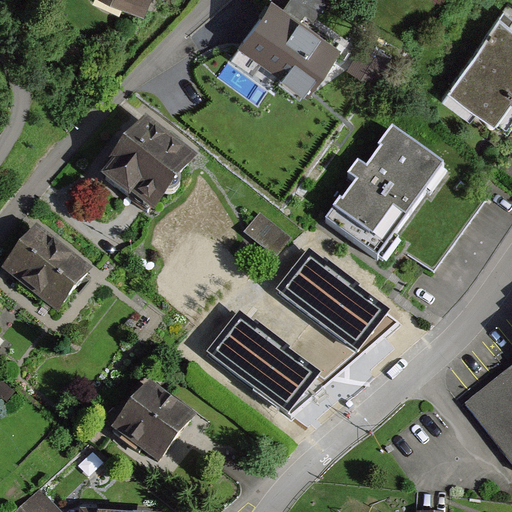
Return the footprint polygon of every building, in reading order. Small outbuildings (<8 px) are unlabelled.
[(334,50),(266,0),(265,0),(231,47),(298,97),(334,50)] [(511,28),(497,18),(445,92),(490,124),(506,100),(511,104),(511,28)] [(197,157),(151,123),(109,180),(154,214),(197,157)] [(426,161),(392,135),(380,151),(382,153),(366,174),(358,168),(349,181),(358,188),(343,207),(340,205),(328,221),(358,244),(378,259),(398,232),(442,173),(426,161)] [(442,173),(398,232),(413,244),(407,251),(435,272),(486,205),(457,184),(474,162),(442,139),(426,161),(442,173)] [(93,172),(108,180),(127,149),(112,140),(93,172)] [(289,240),(261,217),(247,233),(276,256),(289,240)] [(39,230),(7,270),(62,314),(95,274),(39,230)] [(309,247),(277,289),(359,350),(391,308),(309,247)] [(239,310),(208,351),(289,413),(320,372),(239,310)] [(511,370),(465,407),(511,468),(511,370)] [(195,419),(141,380),(111,421),(164,460),(195,419)] [(54,511),(42,499),(27,511),(54,511)]
